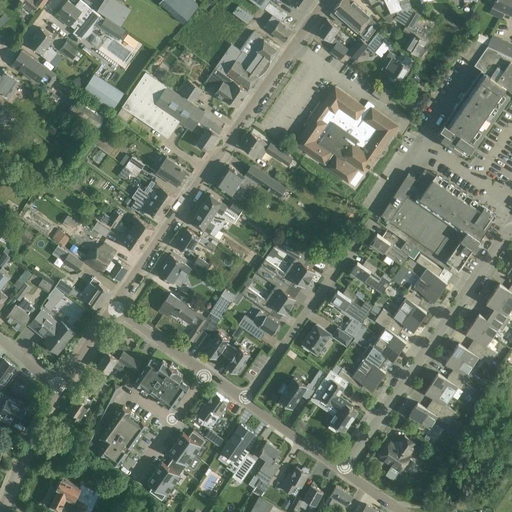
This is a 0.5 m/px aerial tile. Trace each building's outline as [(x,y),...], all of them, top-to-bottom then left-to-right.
[(30,12),(33,8),(35,10),(40,5),(43,7),(47,0),(24,0),(26,2),(23,5),(30,12)] [(100,16),(80,0),(79,0),(75,6),(69,0),(59,12),(62,15),(59,17),(70,26),(71,25),(75,29),(73,32),(81,39),(82,38),(85,37),(88,36),(90,33),(92,31),(93,29),(93,26),(93,25),(100,16)] [(116,0),(103,0),(97,10),(121,25),(131,9),(116,0)] [(161,0),(160,2),(184,23),(200,4),(195,0),(161,0)] [(206,9),(208,7),(212,2),(209,0),(205,0),(201,5),(206,9)] [(253,0),(264,8),(273,15),(273,14),(282,21),(287,15),(269,1),(269,0),(287,0),(289,1),(290,0),(291,0),(306,10),(311,0),(253,0)] [(352,0),(339,0),(330,13),(340,23),(344,20),(359,33),(357,35),(365,40),(378,24),(371,18),(371,17),(352,0)] [(384,0),(385,0),(391,13),(391,14),(396,12),(409,7),(411,6),(409,0),(384,0)] [(500,18),(504,11),(510,14),(511,9),(511,0),(494,0),(489,13),(500,18)] [(394,18),(396,19),(406,26),(402,32),(410,38),(405,47),(417,54),(421,56),(426,49),(422,46),(425,40),(415,33),(416,32),(412,29),(421,15),(413,10),(409,7),(396,12),(398,15),(394,18)] [(389,22),(394,18),(398,15),(396,12),(391,14),(391,13),(383,17),(389,22)] [(273,15),(269,20),(265,26),(285,41),(293,30),(282,22),(282,21),(273,14),(273,15)] [(105,17),(99,27),(119,39),(125,29),(105,17)] [(341,59),(348,50),(337,42),(341,38),(335,33),(339,28),(327,19),(317,32),(335,45),(331,51),(341,59)] [(57,52),(49,45),(54,38),(41,27),(28,43),(41,53),(40,54),(50,61),(57,52)] [(221,71),(226,75),(228,72),(249,87),(258,75),(259,76),(271,60),(270,60),(257,50),(265,39),(254,31),(250,36),(241,50),(232,43),(214,68),(220,73),(221,71)] [(369,45),(367,48),(374,54),(384,42),(390,47),(393,44),(379,31),(368,45),(369,45)] [(498,50),(502,40),(492,35),(487,45),(498,50)] [(359,37),(347,51),(357,60),(367,48),(369,45),(368,45),(359,37)] [(511,56),(498,50),(487,45),(470,37),(458,54),(481,69),(506,86),(511,90),(511,56)] [(257,50),(270,60),(272,57),(273,57),(275,55),(275,53),(278,48),(265,39),(257,50)] [(66,40),(59,49),(72,60),(74,58),(77,60),(82,55),(78,52),(80,50),(66,40)] [(511,56),(511,44),(502,40),(498,50),(511,56)] [(56,73),(23,50),(13,64),(31,77),(35,72),(41,76),(39,79),(48,85),(56,73)] [(400,80),(409,66),(413,60),(405,55),(402,51),(398,57),(390,51),(386,58),(387,59),(382,68),(389,73),(400,80)] [(158,66),(153,72),(163,81),(170,72),(163,67),(162,69),(158,66)] [(4,67),(0,72),(0,91),(8,96),(20,78),(4,67)] [(220,73),(214,68),(205,81),(217,89),(214,94),(222,100),(224,97),(237,107),(248,91),(226,75),(221,71),(220,73)] [(506,86),(481,69),(440,129),(445,132),(441,139),(461,152),(462,150),(467,153),(506,95),(502,92),(506,86)] [(167,85),(146,71),(117,115),(127,121),(133,112),(168,137),(179,121),(192,129),(196,124),(205,130),(196,143),(208,150),(223,128),(210,119),(213,115),(205,109),(204,110),(167,85)] [(94,73),(83,90),(112,110),(124,92),(94,73)] [(186,78),(177,90),(194,102),(203,90),(186,78)] [(390,96),(377,86),(372,93),(385,103),(390,96)] [(364,107),(335,87),(323,103),(320,101),(304,123),(308,126),(301,136),(299,135),(294,143),(327,166),(326,167),(348,183),(360,166),(366,171),(398,126),(373,108),(375,105),(369,101),(364,107)] [(407,88),(398,100),(412,109),(420,97),(407,88)] [(96,131),(99,127),(105,118),(75,99),(67,111),(96,131)] [(251,133),(242,146),(261,159),(266,152),(275,158),(276,157),(288,165),(293,158),(270,143),(269,145),(251,133)] [(83,161),(94,146),(89,142),(78,158),(83,161)] [(51,159),(44,154),(25,181),(32,186),(51,159)] [(129,161),(141,169),(145,164),(132,155),(131,157),(126,154),(120,162),(126,167),(129,161)] [(177,185),(187,171),(167,157),(157,171),(177,185)] [(129,161),(126,167),(137,175),(141,169),(129,161)] [(252,181),(245,176),(229,165),(217,184),(233,195),(238,187),(245,191),(252,181)] [(245,176),(252,181),(257,184),(259,182),(280,196),(286,188),(251,165),(246,174),(245,176)] [(414,247),(420,251),(447,270),(452,263),(459,268),(471,251),(473,253),(482,240),(480,238),(493,218),(491,217),(494,212),(436,173),(434,176),(425,169),(418,179),(408,173),(381,215),(389,220),(385,227),(414,247)] [(278,172),(274,177),(283,184),(286,178),(278,172)] [(107,182),(103,190),(114,197),(119,189),(107,182)] [(142,190),(169,208),(177,196),(157,183),(153,188),(158,191),(154,197),(142,189),(142,190)] [(169,208),(142,190),(131,206),(142,214),(146,209),(161,219),(169,208)] [(229,207),(221,202),(222,202),(210,194),(203,205),(202,205),(199,209),(200,210),(199,211),(206,216),(205,216),(210,220),(209,221),(220,229),(227,218),(234,222),(239,215),(238,214),(242,208),(233,202),(229,207)] [(112,217),(119,221),(123,215),(116,211),(112,217)] [(204,229),(212,235),(215,237),(220,229),(209,221),(210,220),(205,216),(206,216),(199,211),(191,222),(203,230),(204,229)] [(17,234),(25,222),(14,214),(8,223),(13,226),(10,229),(17,234)] [(67,214),(62,223),(73,230),(79,221),(67,214)] [(131,230),(146,240),(155,228),(134,215),(131,220),(135,223),(131,230)] [(114,227),(119,221),(112,217),(108,223),(114,227)] [(101,226),(98,232),(107,237),(111,232),(101,226)] [(58,228),(51,237),(62,245),(68,236),(58,228)] [(277,234),(270,228),(265,235),(273,240),(277,234)] [(200,235),(198,237),(186,229),(175,246),(188,255),(198,241),(205,246),(212,251),(217,245),(209,240),(200,235)] [(146,240),(131,230),(127,236),(122,233),(119,238),(139,252),(146,240)] [(401,265),(414,247),(406,241),(400,249),(394,245),(397,239),(385,231),(382,236),(377,233),(370,244),(401,265)] [(310,280),(311,279),(312,276),(315,272),(305,264),(310,257),(282,241),(279,239),(276,242),(274,246),(294,260),(290,265),(290,266),(310,280)] [(105,267),(110,270),(109,272),(120,279),(129,267),(117,259),(116,261),(112,258),(116,252),(104,243),(97,254),(92,251),(85,261),(102,272),(105,267)] [(58,245),(52,253),(58,257),(63,260),(63,261),(77,271),(83,261),(69,252),(63,249),(58,245)] [(414,259),(420,251),(414,247),(409,255),(414,259)] [(4,251),(0,256),(0,264),(3,266),(11,256),(4,251)] [(170,254),(158,273),(173,283),(180,272),(184,275),(189,267),(170,254)] [(198,255),(193,263),(203,270),(209,262),(198,255)] [(420,277),(441,291),(447,282),(438,276),(442,270),(420,255),(416,261),(426,268),(420,277)] [(285,272),(265,259),(265,258),(260,265),(261,265),(290,286),(290,285),(294,280),(304,287),(305,286),(307,283),(308,283),(308,282),(310,280),(290,266),(290,265),(285,272)] [(378,268),(366,260),(362,265),(357,262),(350,272),(382,294),(392,278),(385,273),(381,278),(375,273),(378,268)] [(291,307),(291,306),(293,303),(296,299),(285,292),(290,286),(261,265),(260,265),(256,271),(276,285),(271,293),(291,307)] [(0,307),(4,301),(9,294),(1,288),(8,278),(4,275),(6,272),(1,268),(0,268),(0,307)] [(402,277),(396,273),(392,279),(398,283),(402,277)] [(41,284),(50,291),(56,283),(46,276),(41,284)] [(90,282),(96,287),(87,300),(99,309),(111,291),(99,283),(100,281),(93,277),(90,282)] [(407,290),(422,300),(425,295),(434,301),(441,291),(420,277),(414,286),(411,284),(407,290)] [(60,289),(69,295),(74,289),(65,283),(60,289)] [(508,290),(499,284),(493,293),(511,306),(511,283),(511,284),(508,290)] [(266,300),(247,287),(246,286),(241,292),(270,313),(271,312),(275,307),(285,314),(285,313),(288,310),(291,307),(271,293),(266,299),(266,300)] [(21,287),(14,296),(20,300),(27,292),(21,287)] [(358,296),(355,295),(346,288),(342,294),(337,290),(330,301),(339,307),(337,310),(341,313),(343,310),(362,323),(373,307),(364,301),(361,306),(355,301),(358,296)] [(358,296),(362,299),(365,295),(358,290),(355,295),(358,296)] [(399,307),(420,321),(427,312),(418,306),(422,300),(407,290),(403,296),(406,298),(399,307)] [(197,311),(170,293),(159,310),(167,315),(171,309),(190,322),(194,316),(200,319),(194,327),(187,337),(193,340),(196,342),(202,346),(210,334),(219,319),(210,312),(207,318),(197,311)] [(491,314),(506,324),(510,318),(507,316),(511,309),(511,306),(493,293),(486,303),(491,306),(487,311),(491,314)] [(21,302),(18,306),(16,304),(6,318),(14,324),(13,326),(18,330),(19,328),(20,329),(31,315),(30,314),(35,308),(30,304),(32,302),(24,297),(21,301),(21,302)] [(219,319),(230,303),(220,297),(210,312),(219,319)] [(379,315),(401,330),(405,325),(413,331),(420,321),(399,307),(393,316),(383,309),(379,315)] [(42,309),(29,324),(47,339),(45,341),(58,352),(75,332),(62,321),(60,324),(42,309)] [(280,324),(259,310),(253,320),(245,314),(238,324),(261,339),(265,333),(264,332),(265,330),(272,335),(280,324)] [(506,324),(491,314),(487,311),(484,317),(479,313),(472,323),(493,337),(499,328),(502,330),(506,324)] [(379,337),(400,351),(406,341),(397,335),(401,330),(379,315),(375,321),(385,328),(379,337)] [(493,337),(472,323),(466,332),(474,338),(471,344),(493,359),(497,353),(487,346),(493,337)] [(330,334),(316,325),(303,344),(304,346),(303,348),(308,351),(310,349),(317,354),(330,334)] [(338,327),(331,336),(346,346),(353,337),(338,327)] [(227,343),(229,339),(219,332),(213,340),(210,339),(204,347),(207,349),(205,351),(214,357),(217,352),(226,358),(233,347),(227,343)] [(388,357),(393,360),(400,351),(379,337),(373,346),(370,344),(366,350),(384,362),(388,357)] [(493,359),(471,344),(467,349),(458,343),(452,353),(472,367),(479,358),(489,365),(493,359)] [(250,354),(239,346),(237,350),(233,347),(226,358),(231,362),(228,366),(237,373),(238,371),(240,373),(246,364),(244,362),(250,354)] [(141,363),(123,350),(118,358),(106,350),(96,365),(108,373),(113,366),(120,370),(125,364),(135,372),(141,363)] [(379,381),(386,371),(380,368),(384,362),(366,350),(362,356),(365,358),(358,366),(379,381)] [(472,367),(452,353),(445,362),(454,368),(450,373),(465,384),(469,378),(466,376),(472,367)] [(160,363),(151,356),(146,363),(147,363),(135,381),(141,385),(142,384),(150,391),(151,390),(158,396),(166,402),(166,403),(172,408),(185,390),(185,391),(190,384),(181,377),(183,374),(177,370),(177,369),(169,364),(163,360),(160,363)] [(10,371),(14,366),(2,358),(0,361),(0,382),(4,385),(13,373),(10,371)] [(379,381),(358,366),(352,375),(336,364),(332,371),(360,390),(364,384),(372,390),(379,381)] [(465,384),(450,373),(446,379),(438,373),(431,382),(452,397),(458,387),(461,389),(465,384)] [(105,382),(94,375),(87,386),(98,393),(105,382)] [(351,404),(339,395),(344,388),(326,375),(311,397),(318,402),(320,398),(332,406),(332,405),(338,410),(330,423),(331,424),(329,427),(335,431),(337,428),(344,432),(358,412),(349,406),(351,404)] [(307,386),(294,377),(279,399),(292,408),(302,394),(308,398),(315,387),(309,383),(307,386)] [(452,397),(431,382),(425,392),(433,398),(430,403),(463,426),(464,426),(452,418),(456,413),(446,406),(452,397)] [(213,411),(220,416),(225,409),(223,407),(229,401),(215,391),(205,404),(201,401),(194,410),(207,420),(213,411)] [(78,422),(81,417),(91,401),(79,393),(68,409),(75,414),(72,418),(78,422)] [(15,403),(8,400),(8,401),(6,400),(0,410),(0,419),(9,424),(12,419),(17,422),(24,409),(15,404),(15,403)] [(99,414),(105,416),(111,405),(105,402),(99,414)] [(438,417),(447,424),(445,428),(458,437),(463,426),(430,403),(426,408),(417,403),(409,415),(413,417),(411,420),(423,429),(425,426),(429,429),(438,417)] [(141,420),(129,411),(129,410),(123,406),(101,436),(106,440),(99,450),(105,454),(113,459),(113,460),(119,464),(128,451),(131,446),(132,446),(148,424),(142,419),(141,420)] [(298,420),(295,425),(302,430),(305,425),(298,420)] [(237,467),(248,451),(243,447),(254,432),(241,424),(222,451),(233,459),(231,462),(237,467)] [(210,428),(204,435),(220,447),(225,439),(210,428)] [(176,442),(195,455),(202,445),(201,445),(205,440),(193,431),(189,436),(183,432),(176,442)] [(397,442),(395,442),(394,444),(390,442),(380,457),(400,471),(402,468),(406,471),(413,461),(408,458),(410,456),(409,454),(416,444),(404,436),(399,443),(397,442)] [(261,467),(273,476),(280,465),(273,461),(280,450),(267,441),(259,453),(267,458),(261,467)] [(171,460),(184,470),(187,465),(188,465),(195,455),(176,442),(169,452),(175,456),(171,460)] [(256,460),(247,454),(232,476),(241,481),(256,460)] [(155,471),(174,485),(181,475),(180,474),(184,470),(171,460),(168,465),(162,461),(155,471)] [(302,469),(297,466),(292,474),(289,472),(281,487),(291,492),(295,484),(301,487),(309,473),(308,472),(309,470),(309,468),(305,466),(304,467),(302,469)] [(268,483),(273,476),(261,467),(256,475),(268,483)] [(167,494),(174,485),(155,471),(148,481),(153,485),(150,490),(162,499),(166,494),(167,494)] [(81,486),(63,477),(61,479),(59,480),(57,483),(58,486),(57,487),(59,488),(50,506),(60,510),(64,501),(77,507),(74,511),(84,511),(88,505),(94,508),(101,493),(82,483),(81,486)] [(311,484),(304,497),(298,493),(287,511),(299,511),(300,511),(298,510),(300,506),(306,509),(310,501),(316,504),(323,491),(311,484)] [(336,485),(330,494),(325,503),(331,507),(336,498),(348,505),(353,496),(336,485)] [(286,511),(287,511),(281,507),(259,495),(249,511),(286,511)] [(292,503),(286,500),(281,507),(287,511),(292,503)]
